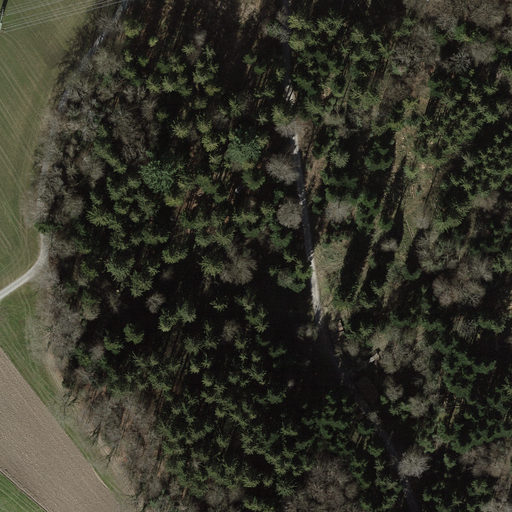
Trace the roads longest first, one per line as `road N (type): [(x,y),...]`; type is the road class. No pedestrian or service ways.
road 1 (track): [(417,511),(323,340),(292,131),(288,0)]
road 2 (track): [(124,0),(67,72),(43,162),(45,267),(0,297)]
